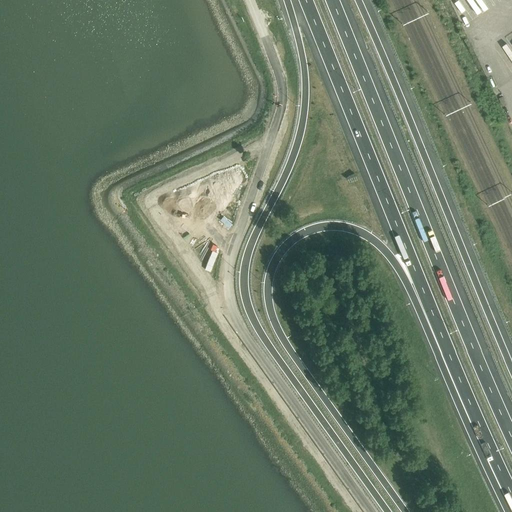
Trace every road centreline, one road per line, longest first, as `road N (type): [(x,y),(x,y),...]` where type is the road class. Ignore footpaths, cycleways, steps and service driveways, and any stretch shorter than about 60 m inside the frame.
road 1 (motorway): [(286,0),(300,45),(304,112),(283,180),(249,243),(244,298),(388,511)]
road 2 (unclassified): [(369,511),(248,343),(227,299),(228,260),(279,94),(248,0)]
road 3 (motorway): [(405,511),(287,347),(270,310),(269,274),(289,240),(331,225),(352,228),(390,256),(451,360)]
road 4 (motorway): [(511,434),(331,0)]
road 5 (motorway): [(511,369),(358,0)]
road 6 (motorway): [(303,0),(451,360)]
road 7 (motorway): [(451,360),(511,494)]
